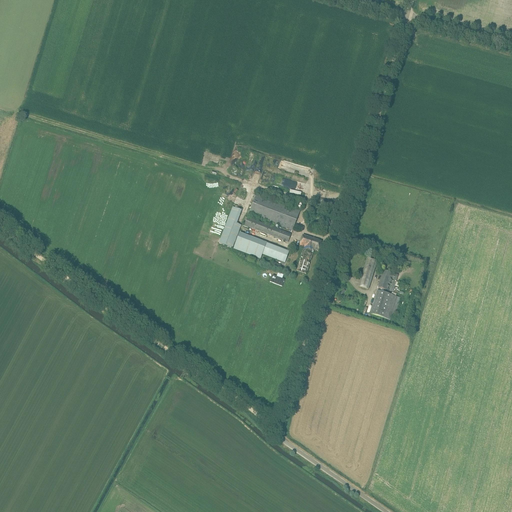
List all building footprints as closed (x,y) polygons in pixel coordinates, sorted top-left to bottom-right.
[(303,176),(305,170),(279,163),(277,169),(303,176)] [(271,226),(248,217),(244,226),(288,242),(291,234),(276,227),(277,224),(293,230),(300,211),(256,194),(249,213),(273,223),(271,226)] [(238,209),(232,207),(219,244),(232,249),(241,225),(233,222),(238,209)] [(261,259),(263,255),(285,263),(289,252),(240,233),(234,249),(261,259)] [(302,248),(295,271),(306,274),(307,271),(310,263),(309,263),(310,260),(311,260),(314,250),(318,251),(321,241),(302,235),(299,247),(302,248)] [(367,258),(358,287),(368,290),(377,261),(367,258)] [(386,268),(385,271),(383,270),(378,288),(393,292),(395,286),(398,287),(399,283),(396,282),(398,275),(387,272),(388,269),(386,268)] [(271,275),(269,282),(282,286),(284,280),(271,275)] [(377,291),(370,314),(390,320),(397,297),(377,291)]
